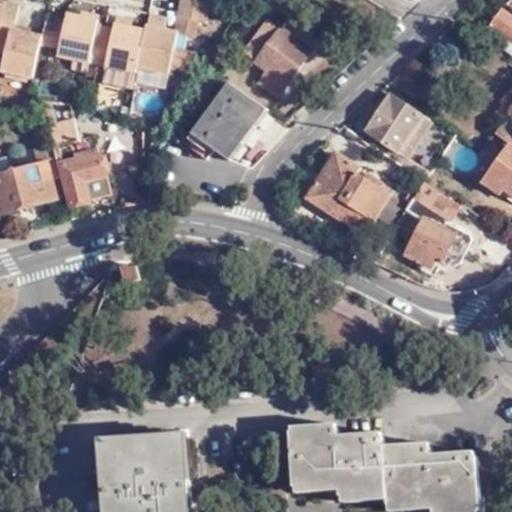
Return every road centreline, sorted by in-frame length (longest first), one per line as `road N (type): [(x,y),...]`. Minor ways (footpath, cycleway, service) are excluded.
road 1 (residential): [(244,225),(278,159),(447,0)]
road 2 (tertiary): [(244,225),(150,222),(0,264)]
road 3 (tertiary): [(471,318),(442,314),(350,265),(244,225)]
